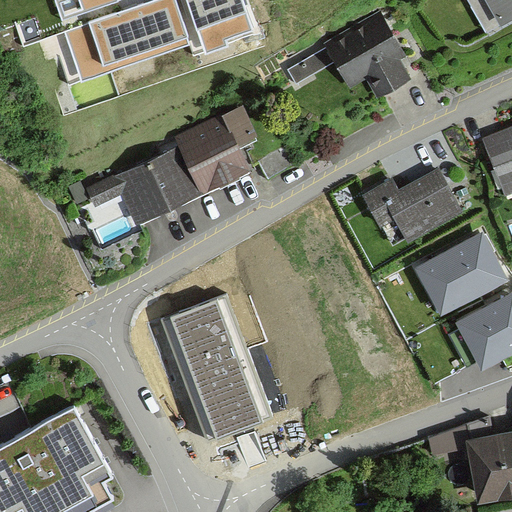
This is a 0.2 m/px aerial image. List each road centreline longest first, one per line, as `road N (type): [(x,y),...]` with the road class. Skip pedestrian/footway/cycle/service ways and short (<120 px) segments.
road 1 (residential): [(92,312),(511,86)]
road 2 (residential): [(215,511),(324,460),(511,389)]
road 3 (residential): [(92,312),(202,511)]
